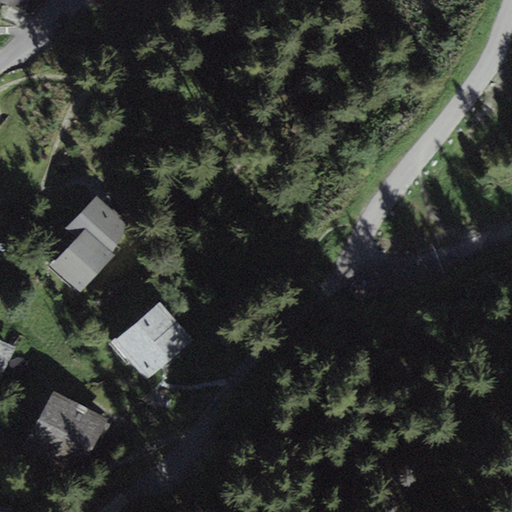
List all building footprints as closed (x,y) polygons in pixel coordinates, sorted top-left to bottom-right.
[(0,0),(0,2),(29,13),(33,0),(0,0)] [(85,230),(50,268),(82,297),(117,259),(85,230)] [(151,302),(108,341),(146,381),(188,342),(151,302)] [(0,353),(0,377),(9,358),(0,353)] [(109,420),(48,390),(21,444),(82,474),(109,420)]
